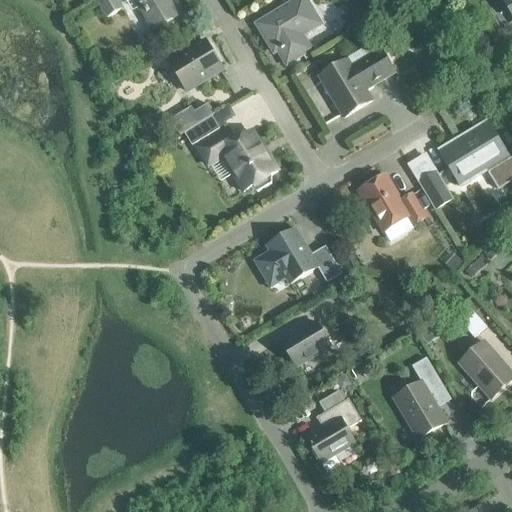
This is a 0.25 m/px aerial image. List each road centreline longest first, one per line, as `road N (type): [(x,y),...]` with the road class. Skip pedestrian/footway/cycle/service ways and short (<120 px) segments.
road 1 (residential): [(319,511),(188,287),(200,259),(323,186)]
road 2 (residential): [(323,186),(215,0)]
road 3 (residential): [(323,186),(435,119)]
